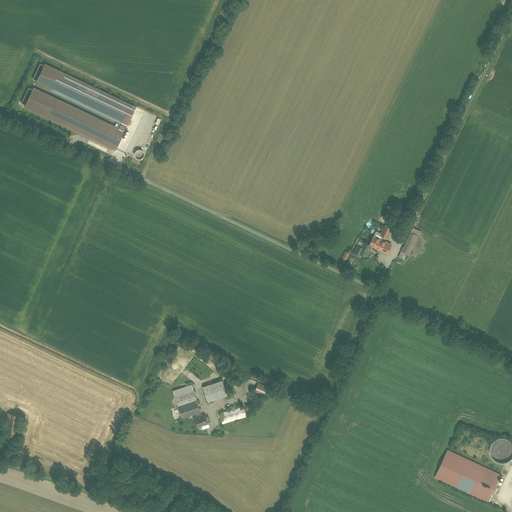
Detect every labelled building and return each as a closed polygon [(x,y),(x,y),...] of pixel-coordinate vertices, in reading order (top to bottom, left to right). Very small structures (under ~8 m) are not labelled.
[(136,103),(46,60),(44,63),(37,77),(36,80),(45,84),(119,120),(121,121),(122,120),(127,122),(136,103)] [(37,77),(44,63),(41,61),(34,76),(37,77)] [(43,89),(34,84),(33,87),(26,102),(24,105),(115,148),(124,129),(119,126),(119,125),(117,124),(43,89)] [(26,102),(33,87),(29,85),(22,100),(26,102)] [(127,122),(122,120),(121,121),(119,120),(117,124),(119,125),(119,126),(124,129),(127,122)] [(140,149),(133,151),(135,157),(141,156),(140,149)] [(391,225),(385,222),(381,232),(386,235),(391,225)] [(417,239),(422,228),(414,224),(405,243),(404,243),(402,247),(402,248),(407,250),(411,252),(417,239)] [(392,241),(375,232),(370,242),(373,243),(388,250),(392,241)] [(368,254),(373,243),(370,242),(364,239),(362,244),(358,242),(354,250),(360,252),(361,250),(368,254)] [(222,377),(203,384),(208,399),(227,392),(222,377)] [(260,380),(256,390),(269,395),(272,387),(273,385),(267,382),(260,380)] [(202,409),(192,381),(174,388),(184,416),(192,413),(202,409)] [(245,403),(221,410),(224,420),(248,413),(245,403)] [(203,412),(195,414),(195,415),(198,423),(209,419),(206,410),(203,412)] [(21,415),(8,413),(7,416),(3,439),(8,439),(9,433),(17,435),(21,415)] [(436,474),(489,499),(502,471),(449,446),(436,474)] [(502,463),(511,460),(510,455),(510,452),(509,450),(506,451),(508,451),(508,453),(506,453),(500,452),(499,448),(499,452),(494,453),(493,455),(491,455),(492,461),(502,463)]
